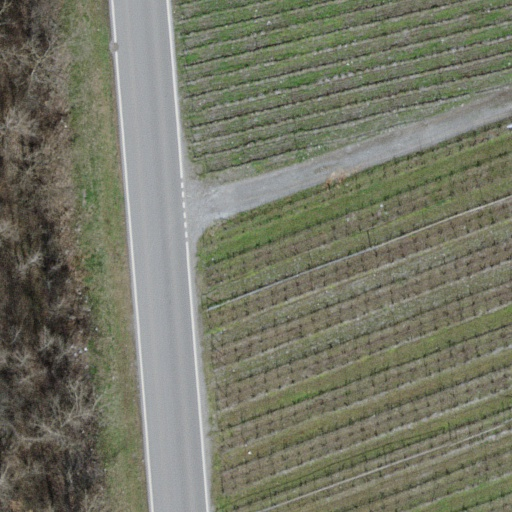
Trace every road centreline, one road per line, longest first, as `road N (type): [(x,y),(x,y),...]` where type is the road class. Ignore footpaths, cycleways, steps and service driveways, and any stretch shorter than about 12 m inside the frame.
road 1 (tertiary): [(139,0),(182,511)]
road 2 (track): [(511,109),(157,221)]
